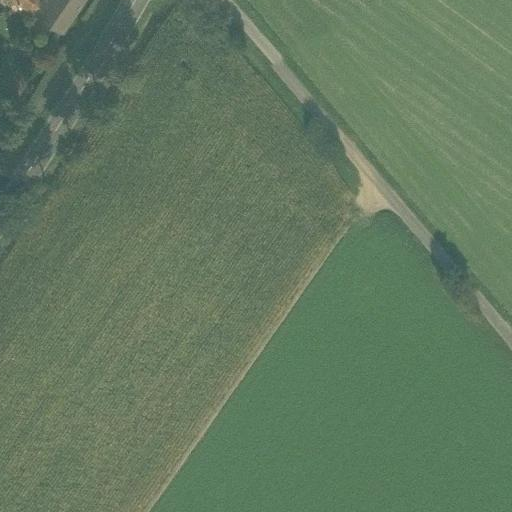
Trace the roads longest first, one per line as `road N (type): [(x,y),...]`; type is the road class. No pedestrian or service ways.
road 1 (unclassified): [(511,340),(224,0)]
road 2 (track): [(389,193),(170,511)]
road 3 (tertiary): [(0,208),(130,0)]
